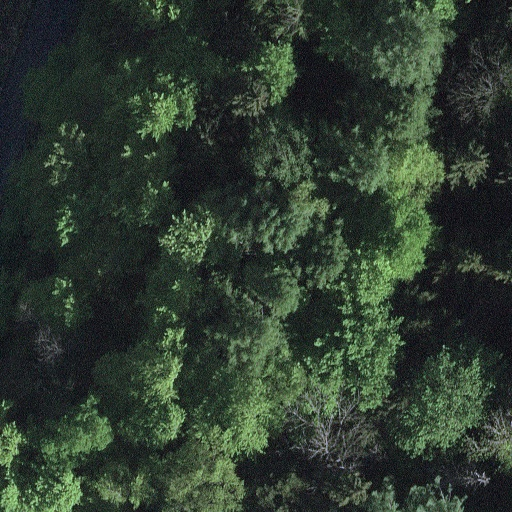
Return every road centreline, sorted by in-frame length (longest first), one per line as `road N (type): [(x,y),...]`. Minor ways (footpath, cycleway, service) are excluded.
road 1 (unclassified): [(352,511),(435,366),(511,292)]
road 2 (unclassified): [(0,158),(61,0)]
